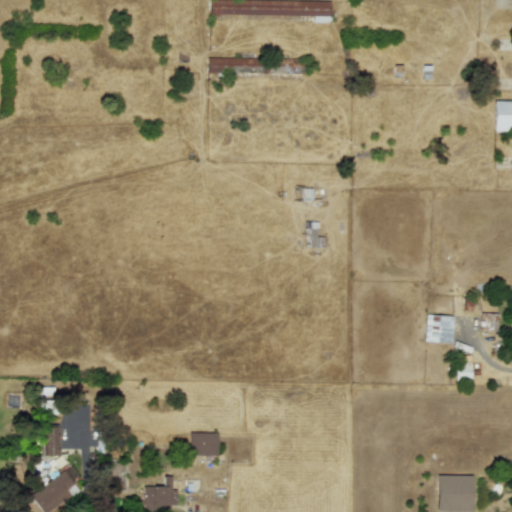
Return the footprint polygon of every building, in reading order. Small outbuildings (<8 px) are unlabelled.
[(329,1),(288,0),(207,0),(207,14),(328,17),(329,1)] [(511,100),(492,100),(492,131),(511,131),(511,100)] [(496,331),(496,314),(478,313),(477,330),(496,331)] [(451,316),(424,315),(423,342),(450,343),(451,316)] [(43,455),(57,455),(56,426),(43,426),(43,455)] [(215,455),(216,433),(187,432),(187,455),(215,455)] [(27,495),(40,511),(44,511),(82,484),(67,465),(27,495)] [(434,511),(470,511),(470,475),(435,475),(434,511)] [(141,486),(142,510),(174,510),(174,489),(169,489),(169,476),(161,476),(161,486),(141,486)]
